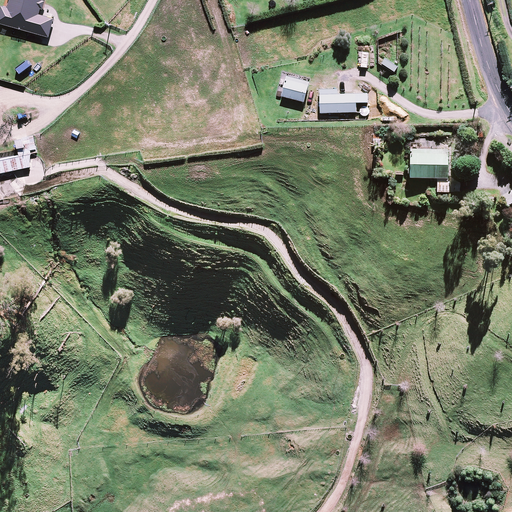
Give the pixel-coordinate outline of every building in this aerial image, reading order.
[(101,35),(97,23),(83,28),(81,23),(67,28),(73,45),(101,35)] [(309,83),(286,77),(281,97),(304,103),(309,83)] [(355,94),(320,95),(320,113),(355,112),(355,94)] [(230,108),(227,96),(215,99),(218,111),(230,108)] [(359,115),(360,116),(361,117),(362,118),(364,118),(365,118),(366,118),(367,117),(368,117),(369,116),(370,115),(370,114),(371,112),(371,111),(371,110),(370,109),(370,108),(369,107),(368,107),(367,106),(366,106),(365,105),(364,105),(363,105),(362,106),(361,106),(360,107),(359,108),(359,109),(358,110),(358,111),(358,112),(358,113),(359,114),(359,115)] [(38,153),(35,137),(16,141),(20,156),(0,160),(0,174),(33,167),(30,155),(38,153)] [(448,150),(410,149),(409,177),(437,178),(447,179),(448,150)] [(447,179),(437,178),(436,192),(447,192),(447,179)] [(511,203),(511,190),(502,196),(507,206),(511,203)] [(269,445),(268,423),(249,425),(251,446),(269,445)]
